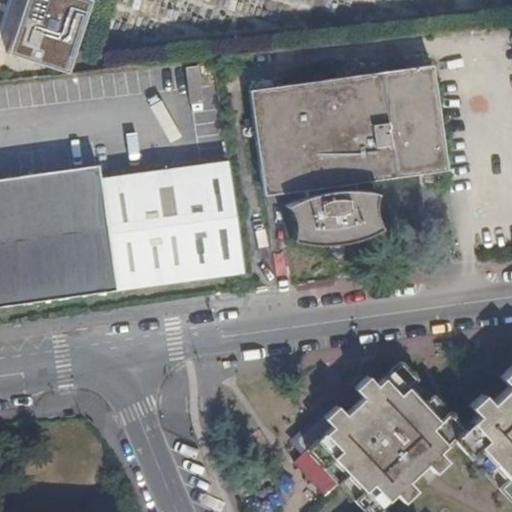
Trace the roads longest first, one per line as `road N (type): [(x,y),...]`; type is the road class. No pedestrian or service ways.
road 1 (unclassified): [(118,355),(511,296)]
road 2 (unknown): [(477,301),(474,232),(491,193),(477,37)]
road 3 (residential): [(179,511),(118,355)]
